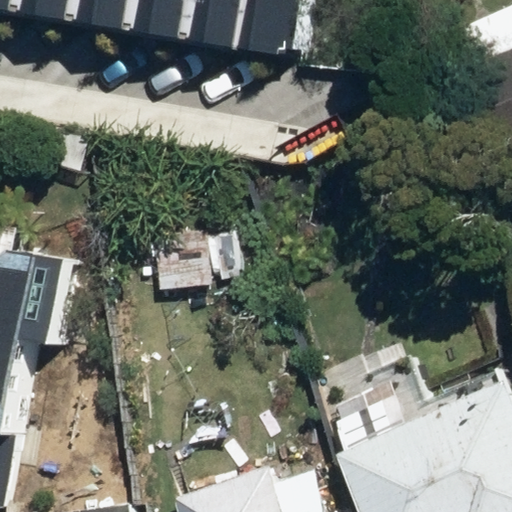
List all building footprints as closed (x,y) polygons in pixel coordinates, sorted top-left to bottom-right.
[(0,0),(0,12),(293,59),(302,0),(0,0)] [(511,14),(471,33),(511,113),(511,14)] [(240,203),(160,216),(173,295),(253,282),(240,203)] [(0,274),(0,345),(9,275),(0,274)] [(511,511),(511,373),(421,417),(409,392),(345,423),(387,511),(511,511)] [(289,464),(189,497),(193,511),(354,511),(340,468),(295,482),(289,464)] [(150,511),(148,500),(87,511),(150,511)]
